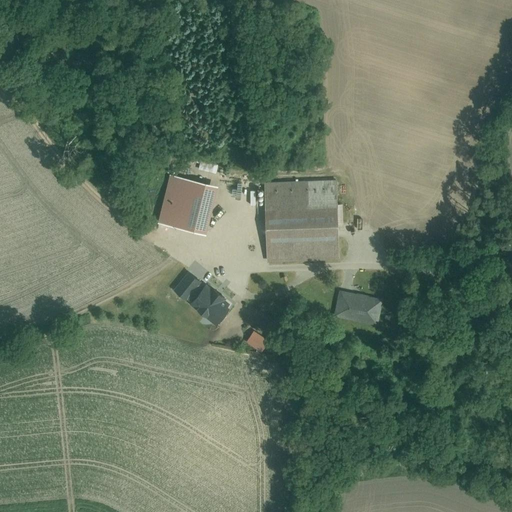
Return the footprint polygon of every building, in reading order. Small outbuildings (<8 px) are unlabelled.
[(268,181),(269,262),(340,260),(339,180),(268,181)] [(214,205),(211,218),(245,225),(247,211),(214,205)] [(202,246),(220,250),(225,228),(207,224),(202,246)] [(187,296),(218,322),(233,304),(202,278),(187,296)] [(344,292),(338,317),(377,327),(383,302),(344,292)] [(255,332),(247,343),(262,354),(270,343),(255,332)]
